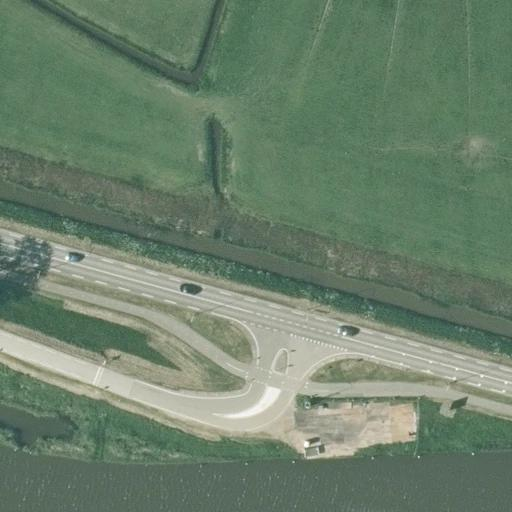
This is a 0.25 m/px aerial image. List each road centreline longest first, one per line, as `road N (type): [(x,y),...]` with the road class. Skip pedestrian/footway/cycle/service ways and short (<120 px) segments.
road 1 (unclassified): [(0,341),(179,405),(245,415),(268,399),(294,327)]
road 2 (primary): [(294,327),(0,245)]
road 3 (primary): [(511,384),(294,327)]
